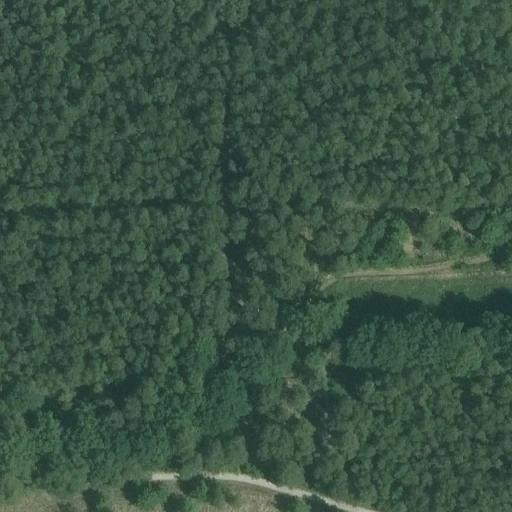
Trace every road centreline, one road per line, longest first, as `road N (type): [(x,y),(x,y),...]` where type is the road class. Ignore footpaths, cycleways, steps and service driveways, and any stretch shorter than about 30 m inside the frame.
road 1 (track): [(221,387),(332,283),(496,262)]
road 2 (track): [(117,459),(162,437),(221,387)]
